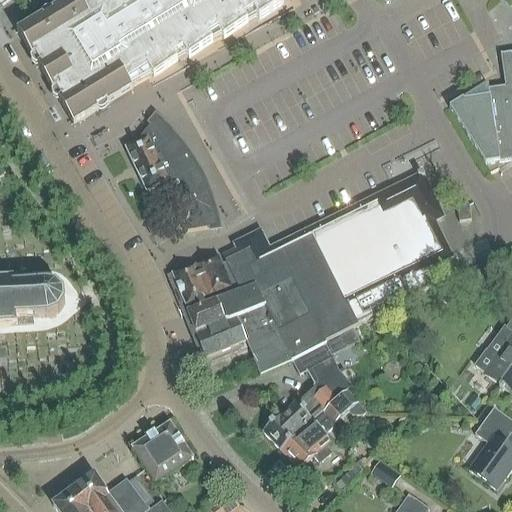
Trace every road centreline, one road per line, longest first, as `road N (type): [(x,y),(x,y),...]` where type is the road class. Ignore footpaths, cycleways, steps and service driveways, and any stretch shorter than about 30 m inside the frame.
road 1 (residential): [(0,64),(130,280),(155,344),(158,388)]
road 2 (residential): [(158,388),(84,443),(0,457)]
road 3 (residential): [(272,511),(227,472),(158,388)]
